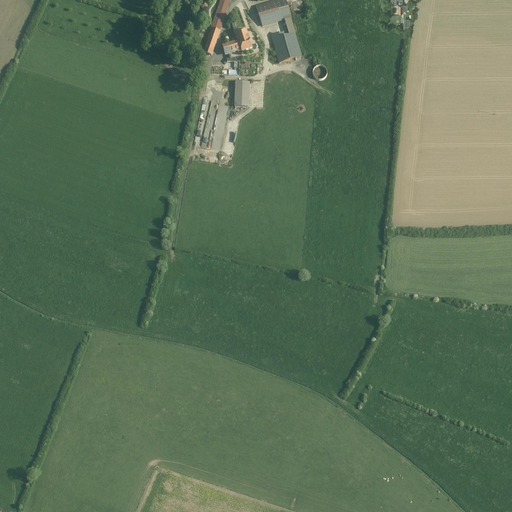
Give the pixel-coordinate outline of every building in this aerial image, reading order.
[(224,0),(220,0),(211,29),(212,30),(204,54),(211,57),(230,2),(224,0)] [(284,0),(256,8),(262,28),(284,21),(290,20),(291,19),(284,0)] [(290,20),(284,21),(289,37),(295,35),(290,20)] [(246,32),(235,35),(237,43),(223,48),(225,56),(241,51),(242,54),(252,50),(249,41),(246,32)] [(279,39),(272,41),(279,64),(302,57),(295,35),(289,37),(279,39)] [(239,63),(212,63),(212,75),(239,76),(239,69),(239,66),(239,63)] [(319,67),(318,67),(317,67),(316,67),(316,68),(315,68),(314,69),(314,70),(313,71),(313,72),(313,73),(313,74),(313,75),(313,76),(314,78),(314,79),(315,79),(316,80),(317,80),(318,81),(320,81),(321,81),(322,81),(323,80),(324,80),(324,79),(325,79),(326,78),(326,77),(327,76),(327,75),(327,74),(327,73),(327,72),(326,71),(326,70),(325,69),(324,68),(323,68),(322,67),(321,67),(319,67)] [(249,83),(236,83),(235,107),(248,108),(249,83)] [(214,126),(210,147),(220,149),(223,132),(216,131),(217,126),(214,126)]
